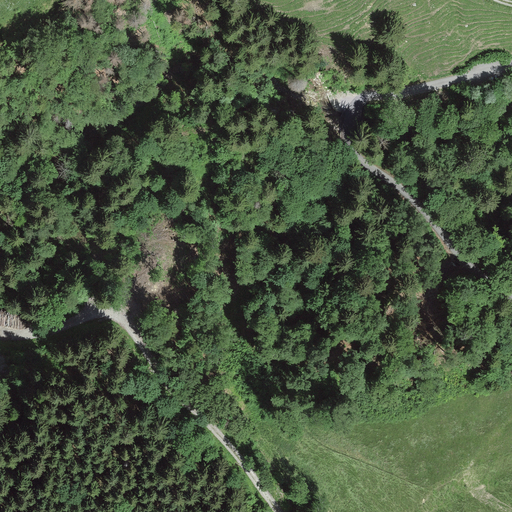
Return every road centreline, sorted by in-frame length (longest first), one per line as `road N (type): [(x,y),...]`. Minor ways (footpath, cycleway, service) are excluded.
road 1 (unclassified): [(511,66),(364,99),(343,128),(354,148),(511,298)]
road 2 (unclassified): [(276,511),(117,314),(97,308),(0,334)]
